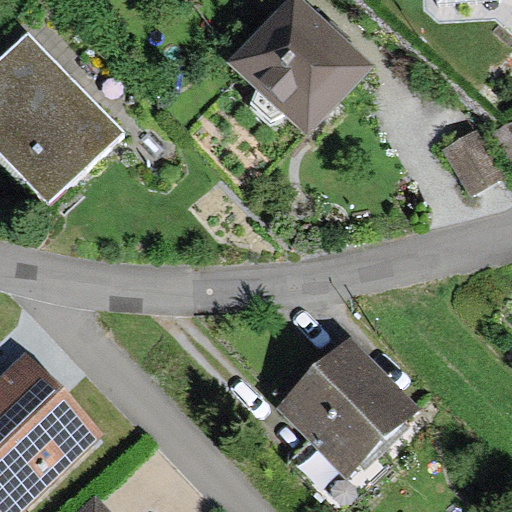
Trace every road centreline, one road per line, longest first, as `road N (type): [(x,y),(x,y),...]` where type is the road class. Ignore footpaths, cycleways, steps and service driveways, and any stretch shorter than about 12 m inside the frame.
road 1 (residential): [(51,276),(210,288),(384,262),(511,215)]
road 2 (residential): [(51,276),(56,306),(246,511)]
